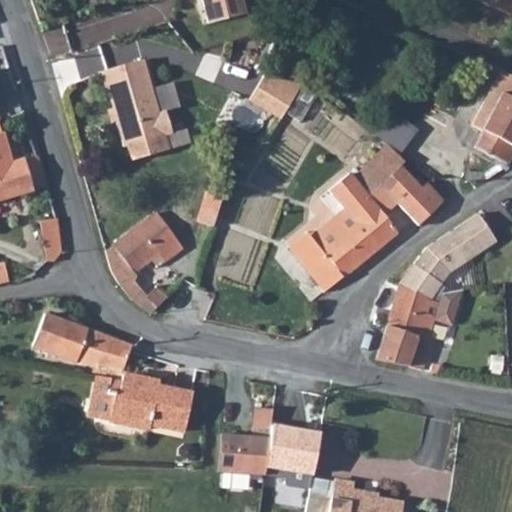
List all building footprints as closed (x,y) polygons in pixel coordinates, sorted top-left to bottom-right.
[(200,0),(206,22),(242,12),(239,0),(200,0)] [(511,0),(475,0),(511,18),(511,17),(511,0)] [(139,57),(99,69),(110,106),(114,105),(116,114),(113,116),(121,143),(124,142),(128,156),(164,145),(160,132),(169,129),(163,108),(155,110),(139,57)] [(438,90),(445,72),(423,62),(414,80),(438,90)] [(268,71),(252,95),(283,118),(306,82),(299,80),(268,71)] [(511,156),(511,79),(500,75),(473,126),(484,132),(477,147),(509,162),(511,156)] [(321,94),(308,84),(288,114),(300,123),(321,94)] [(0,136),(0,165),(8,163),(0,136)] [(334,213),(316,227),(321,229),(364,195),(365,196),(376,186),(397,164),(401,161),(383,143),(346,180),(342,175),(319,194),(334,213)] [(0,165),(0,197),(44,184),(35,155),(8,163),(0,165)] [(397,164),(376,186),(392,201),(400,209),(417,225),(442,201),(424,183),(420,187),(397,164)] [(376,186),(365,196),(378,213),(392,201),(376,186)] [(193,224),(207,229),(217,200),(203,194),(193,224)] [(312,245),(311,246),(315,252),(318,250),(339,278),(352,268),(395,233),(386,222),(378,213),(365,196),(364,195),(321,229),(311,243),(312,245)] [(155,212),(103,250),(106,262),(108,269),(114,278),(122,289),(132,300),(147,311),(149,312),(155,305),(144,294),(139,289),(132,280),(134,274),(136,271),(133,268),(148,256),(154,250),(162,259),(180,245),(155,212)] [(478,213),(425,249),(452,266),(455,268),(497,243),(478,213)] [(54,219),(38,222),(45,269),(58,252),(54,219)] [(316,227),(305,236),(311,243),(321,229),(316,227)] [(284,245),(295,258),(311,246),(312,245),(311,243),(305,236),(302,232),(284,245)] [(311,246),(295,258),(322,292),(339,278),(318,250),(315,252),(311,246)] [(425,249),(410,266),(439,285),(452,266),(425,249)] [(154,250),(148,256),(155,264),(162,259),(154,250)] [(398,280),(396,284),(430,300),(439,285),(410,266),(398,280)] [(396,284),(384,324),(415,334),(406,365),(413,368),(420,369),(423,358),(425,337),(436,314),(440,305),(430,300),(396,284)] [(151,286),(144,294),(155,305),(161,296),(151,286)] [(32,345),(76,362),(87,331),(86,330),(44,315),(39,325),(32,345)] [(384,324),(374,359),(406,365),(415,334),(384,324)] [(87,331),(76,362),(83,363),(120,373),(128,346),(87,331)] [(76,362),(73,372),(105,380),(116,384),(117,383),(119,378),(120,373),(83,363),(76,362)] [(117,383),(116,384),(116,386),(188,411),(190,390),(136,384),(136,380),(119,378),(117,383)] [(116,384),(105,380),(103,400),(111,400),(108,423),(151,428),(151,424),(186,427),(188,411),(116,386),(116,384)] [(313,475),(321,432),(275,424),(272,437),(268,468),(313,475)] [(268,468),(272,437),(220,434),(218,474),(267,477),(268,468)] [(325,511),(400,511),(403,501),(366,494),(366,490),(351,488),(353,478),(333,474),(325,511)]
